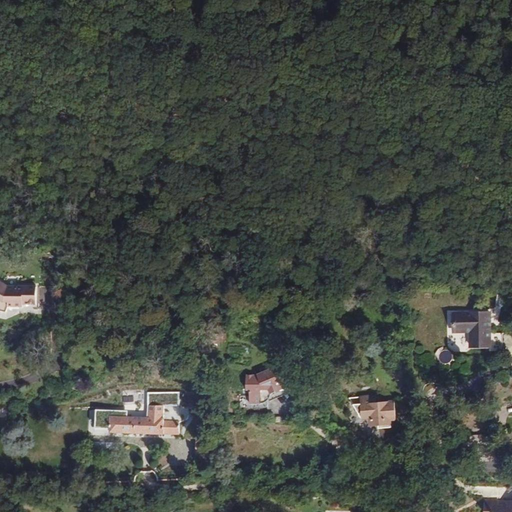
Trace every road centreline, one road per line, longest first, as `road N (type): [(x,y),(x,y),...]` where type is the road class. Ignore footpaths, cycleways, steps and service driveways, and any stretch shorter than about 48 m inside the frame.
road 1 (track): [(0,48),(511,98)]
road 2 (residential): [(373,478),(0,489)]
road 3 (track): [(511,86),(309,68)]
road 4 (track): [(381,85),(434,119),(477,181),(511,201)]
road 5 (residential): [(511,462),(373,478)]
